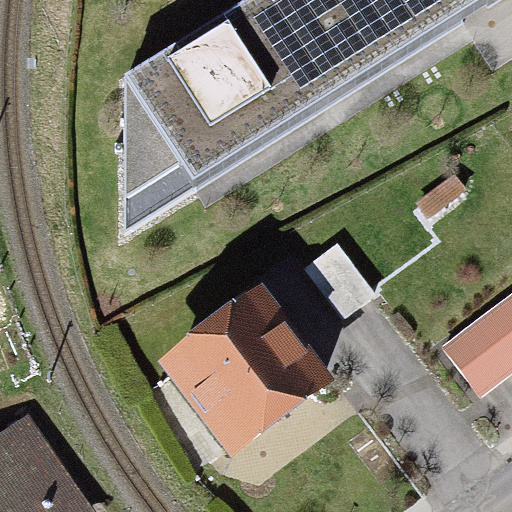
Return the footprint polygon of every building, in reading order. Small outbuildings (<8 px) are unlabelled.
[(271,0),(120,93),(186,199),(509,0),(271,0)] [(336,252),(303,277),(344,331),(377,306),(336,252)] [(253,292),(161,368),(230,452),(322,376),(253,292)] [(511,298),(438,354),(478,406),(511,380),(511,298)] [(72,511),(24,429),(0,442),(0,511),(72,511)]
